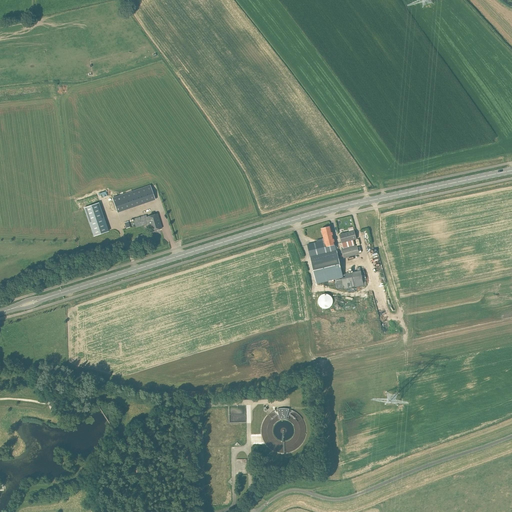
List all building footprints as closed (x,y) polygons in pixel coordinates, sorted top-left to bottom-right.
[(112,198),(117,212),(155,200),(150,186),(112,198)] [(98,203),(84,208),(94,236),(108,231),(98,203)] [(151,232),(162,229),(157,213),(146,216),(146,215),(133,219),(133,220),(135,228),(148,224),(151,232)] [(335,244),(330,226),(321,229),(326,247),(335,244)] [(342,243),(356,239),(354,231),(339,235),(342,243)] [(359,254),(357,245),(342,250),(344,258),(359,254)] [(344,290),(364,286),(360,271),(344,274),(345,277),(343,277),(337,251),(335,246),(319,250),(320,255),(310,257),(317,284),(342,278),(342,279),(335,280),(337,289),(344,287),(344,290)] [(326,294),(325,294),(324,294),(323,294),(322,295),(321,295),(321,296),(320,297),(319,297),(319,298),(318,299),(318,300),(318,301),(318,302),(318,303),(318,304),(319,304),(319,305),(320,306),(321,307),(322,308),(323,308),(324,309),(325,309),(326,309),(327,308),(328,308),(329,308),(330,307),(331,306),(331,305),(332,304),(332,303),(332,302),(332,301),(332,300),(332,299),(332,298),(331,298),(331,297),(330,296),(329,295),(328,295),(327,294),(326,294)] [(230,407),(230,424),(246,423),(245,407),(230,407)] [(280,419),(281,419),(282,419),(284,419),(286,419),(289,409),(284,408),(280,408),(277,409),(280,419)]
